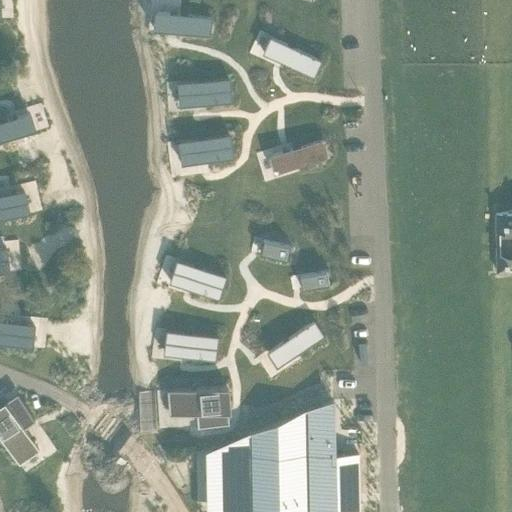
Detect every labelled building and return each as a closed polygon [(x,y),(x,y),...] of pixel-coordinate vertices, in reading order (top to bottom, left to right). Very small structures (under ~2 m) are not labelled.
[(113,59),(113,12),(98,12),(97,59),(113,59)] [(279,66),(280,24),(267,24),(266,65),(279,66)] [(327,67),(328,25),(313,24),(312,67),(327,67)] [(279,74),(263,74),(262,122),(279,122),(279,74)] [(133,78),(135,121),(149,120),(147,78),(133,78)] [(113,123),(112,80),(98,81),(98,123),(113,123)] [(230,114),(229,81),(175,83),(176,109),(214,108),(215,114),(230,114)] [(307,153),(341,154),(341,137),(307,137),(307,153)] [(227,169),(256,169),(256,141),(226,142),(227,169)] [(373,162),(365,162),(366,175),(387,174),(386,147),(372,147),(373,162)] [(340,188),(341,230),(353,230),(352,187),(340,188)] [(368,203),(384,202),(384,190),(368,190),(368,203)] [(238,191),(239,232),(253,232),(252,191),(238,191)] [(194,234),(208,234),(207,209),(205,209),(205,192),(193,192),(194,234)] [(302,193),(289,194),(291,229),(312,229),(311,208),(303,208),(302,193)] [(179,210),(190,212),(193,197),(181,195),(179,210)] [(145,196),(146,235),(159,234),(159,196),(145,196)] [(104,212),(105,254),(119,254),(118,212),(104,212)] [(496,270),(511,269),(511,212),(495,213),(496,270)] [(325,252),(324,294),(337,295),(338,252),(325,252)] [(186,255),(186,281),(181,281),(181,294),(200,294),(200,255),(186,255)] [(229,255),(229,293),(242,293),(243,255),(229,255)] [(105,332),(119,332),(120,296),(106,295),(105,332)] [(59,329),(58,311),(45,311),(45,302),(33,302),(34,329),(59,329)] [(153,304),(154,347),(168,347),(167,304),(153,304)] [(0,377),(19,372),(14,354),(0,357),(0,377)] [(71,372),(39,376),(42,397),(74,392),(71,372)] [(227,391),(174,391),(174,415),(227,415),(227,391)] [(333,453),(332,399),(248,432),(248,454),(220,455),(220,511),(358,511),(358,453),(333,453)] [(36,449),(9,404),(0,408),(0,435),(16,461),(36,449)] [(144,445),(110,444),(109,463),(144,464),(144,445)] [(40,483),(77,479),(75,459),(38,463),(40,483)] [(186,511),(185,477),(171,477),(171,511),(186,511)] [(145,511),(144,480),(133,480),(133,511),(145,511)] [(76,511),(72,494),(34,503),(36,511),(76,511)]
